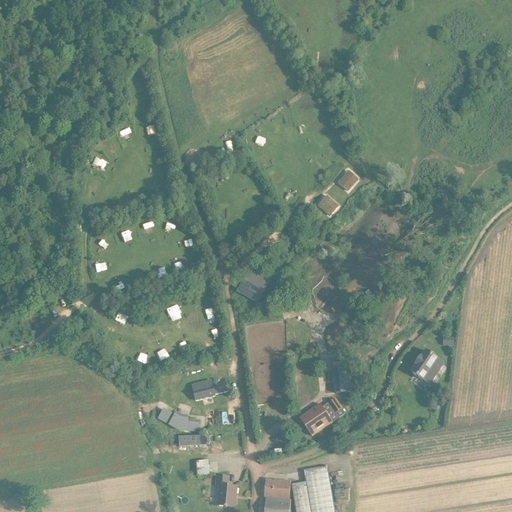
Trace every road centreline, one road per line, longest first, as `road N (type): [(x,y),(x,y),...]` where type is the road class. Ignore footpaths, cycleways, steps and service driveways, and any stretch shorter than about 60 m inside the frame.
road 1 (track): [(511,204),(485,228),(354,425),(312,451),(255,469)]
road 2 (track): [(237,329),(155,58),(152,0)]
road 3 (unclassified): [(255,469),(237,329)]
